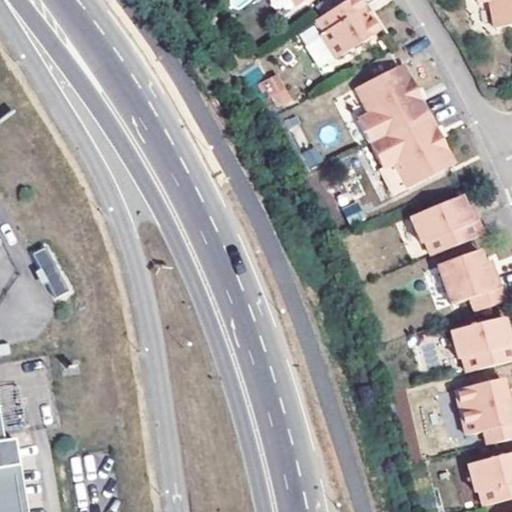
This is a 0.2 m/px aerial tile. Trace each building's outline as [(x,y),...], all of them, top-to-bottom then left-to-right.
[(339,59),(383,31),(374,18),(371,20),(366,13),(364,10),(367,7),(362,0),(349,0),(319,19),(327,31),(323,34),(339,59)] [(511,0),(477,0),(478,1),(486,0),(490,0),(496,28),(511,24),(511,0)] [(367,7),(364,10),(366,13),(371,20),(374,18),(375,18),(368,7),(367,7)] [(415,105),(422,102),(403,64),(401,66),(415,95),(411,97),(413,101),(415,105)] [(370,144),(429,115),(422,102),(415,105),(413,101),(411,97),(415,95),(401,66),(357,87),(370,114),(358,120),(370,144)] [(286,90),(275,97),(282,107),(292,100),(286,90)] [(435,128),(429,115),(370,144),(382,168),(395,162),(408,189),(451,167),(437,138),(433,140),(431,136),(429,132),(435,128)] [(437,138),(451,167),(454,165),(435,128),(429,132),(431,136),(433,140),(437,138)] [(304,157),(310,168),(321,162),(315,151),(304,157)] [(382,168),(379,170),(392,197),(408,189),(395,162),(382,168)] [(427,242),(432,256),(483,234),(477,219),(471,221),(468,214),(461,196),(411,217),(422,243),(427,242)] [(364,203),(350,210),(357,223),(370,216),(364,203)] [(49,244),(30,252),(49,298),(68,291),(49,244)] [(473,298),(477,311),(505,301),(495,273),(488,276),(486,270),(484,263),(479,251),(439,264),(453,304),(473,298)] [(488,276),(495,273),(491,261),(484,263),(486,270),(488,276)] [(464,358),(468,372),(499,364),(511,361),(511,344),(509,336),(507,330),(504,317),(453,331),(460,359),(464,358)] [(485,431),(489,444),(511,439),(511,406),(509,407),(508,401),(506,395),(503,379),(456,390),(467,435),(485,431)] [(0,511),(21,511),(14,469),(20,468),(15,439),(4,441),(0,419),(0,511)] [(485,506),(511,498),(511,453),(469,464),(476,492),(481,491),(485,506)] [(28,511),(20,468),(14,469),(21,511),(28,511)]
